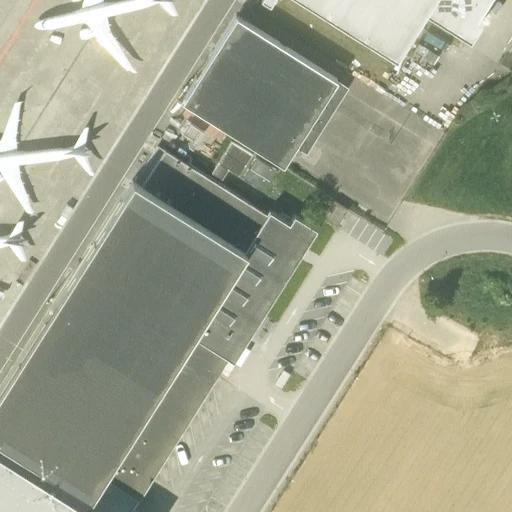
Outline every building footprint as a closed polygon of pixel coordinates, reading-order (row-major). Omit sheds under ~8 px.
[(306,0),(394,55),(422,10),(469,39),(493,0),(306,0)] [(338,77),(237,14),(182,100),(183,100),(283,163),(284,161),(295,144),(338,77)] [(231,141),(211,172),(221,179),(228,168),(238,175),(251,154),(231,141)] [(232,359),(310,236),(315,227),(292,213),(287,221),(269,210),(266,214),(206,176),(164,149),(141,185),(132,179),(0,387),(0,439),(89,496),(102,475),(138,498),(228,356),(232,359)] [(337,225),(348,208),(334,199),(323,216),(337,225)] [(0,511),(128,511),(138,498),(102,475),(89,496),(0,439),(0,511)]
